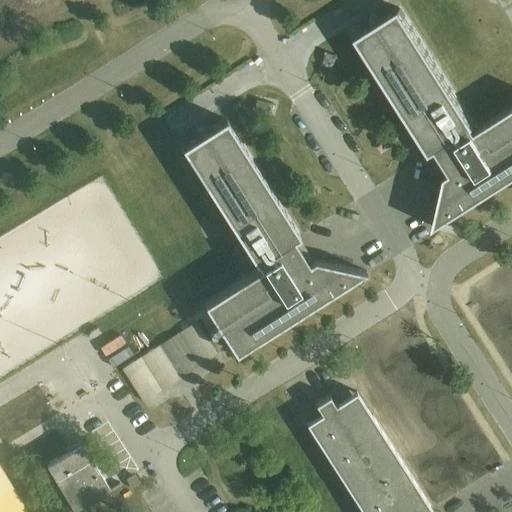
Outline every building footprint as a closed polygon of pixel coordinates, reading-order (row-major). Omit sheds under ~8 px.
[(399,8),(355,36),(430,153),(436,149),(450,172),(445,175),(434,227),(511,177),(511,107),(475,131),(472,126),(474,125),(399,8)] [(226,119),(181,147),(256,264),(258,263),(261,268),(204,304),(236,353),(365,270),(314,259),(308,262),(294,240),(300,236),(226,119)] [(142,400),(217,353),(196,320),(121,368),(142,400)] [(433,511),(371,415),(356,391),(335,405),(329,395),(315,404),(321,413),(306,423),(362,511),(433,511)] [(46,464),(74,510),(110,488),(81,442),(46,464)] [(27,511),(0,466),(0,511),(27,511)]
